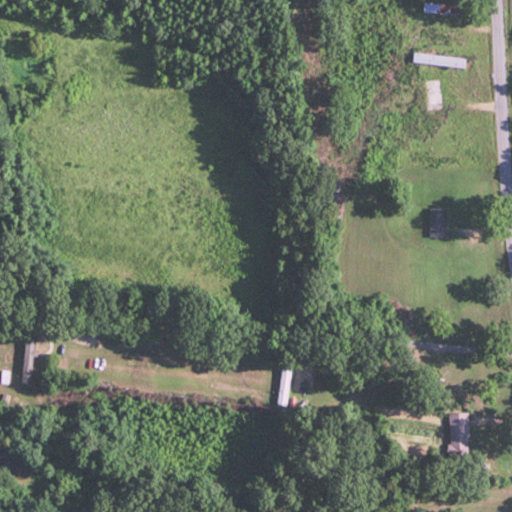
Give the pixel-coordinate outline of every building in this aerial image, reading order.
[(466,15),(466,5),(420,5),(420,15),(466,15)] [(464,35),(417,28),(416,38),(462,45),(464,35)] [(462,59),(410,53),(409,62),(461,69),(462,59)] [(439,112),(439,79),(422,79),(422,112),(439,112)] [(443,208),(426,208),(426,238),(443,238),(443,208)] [(286,362),(276,362),(276,406),(286,406),(286,362)] [(465,413),(446,413),(446,453),(465,453),(465,413)]
